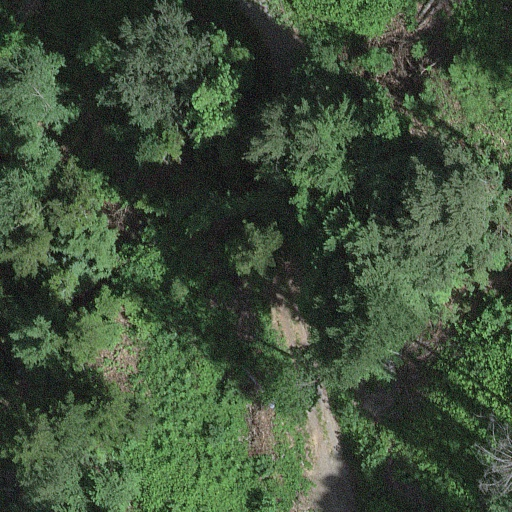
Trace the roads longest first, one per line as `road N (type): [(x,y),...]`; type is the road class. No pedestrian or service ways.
road 1 (track): [(274,232),(341,511)]
road 2 (track): [(274,232),(266,186),(291,99),(290,67),(248,0)]
